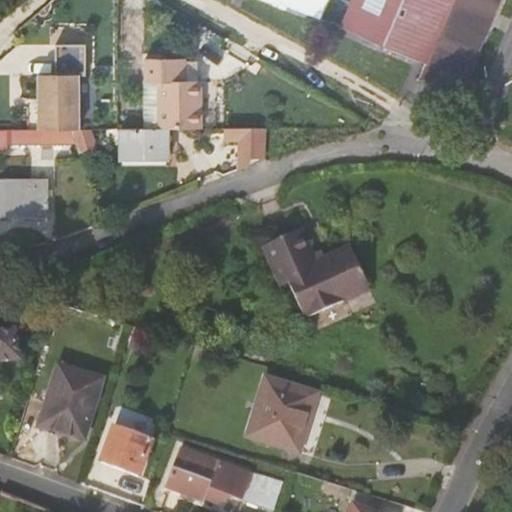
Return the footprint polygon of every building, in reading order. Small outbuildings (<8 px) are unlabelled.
[(278,0),(321,18),(327,6),(349,16),(356,0),(278,0)] [(356,0),(349,16),(344,28),(425,62),(418,80),(458,97),(473,62),(464,58),(489,0),(356,0)] [(499,0),(489,0),(464,58),(473,62),(490,22),(499,0)] [(72,126),(85,126),(86,73),(92,73),(92,42),(60,43),(59,73),(46,73),(45,126),(72,126)] [(171,126),(205,126),(204,78),(189,74),(188,56),(148,55),(149,80),(161,79),(161,84),(148,84),(149,126),(171,126)] [(7,141),(76,140),(72,126),(45,126),(0,125),(0,146),(7,146),(7,141)] [(149,126),(128,126),(128,160),(171,160),(171,126),(149,126)] [(262,160),(266,159),(266,126),(226,126),(226,137),(243,137),(252,137),(251,160),(262,160)] [(243,160),(251,160),(252,137),(243,137),(243,160)] [(44,178),(0,176),(0,210),(44,211),(44,178)] [(337,287),(364,275),(351,245),(315,262),(299,230),(263,245),(279,280),(286,277),(305,320),(344,303),(337,287)] [(371,291),(364,275),(337,287),(344,303),(371,291)] [(0,360),(23,358),(19,330),(0,331),(0,360)] [(224,367),(229,353),(199,343),(194,358),(224,367)] [(105,377),(63,364),(46,419),(70,427),(69,431),(87,436),(105,377)] [(320,392),(271,377),(253,434),(298,448),(310,409),(315,411),(320,392)] [(152,431),(115,418),(103,458),(141,470),(152,431)] [(243,498),(251,471),(179,447),(166,487),(205,500),(205,498),(219,502),(233,494),(243,498)] [(274,511),(284,482),(251,471),(243,498),(265,506),(263,511),(274,511)]
